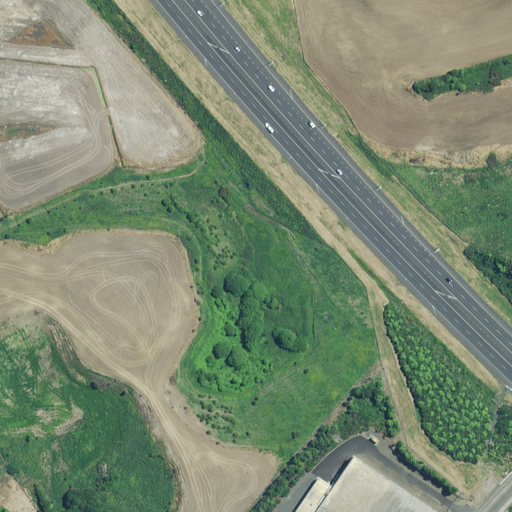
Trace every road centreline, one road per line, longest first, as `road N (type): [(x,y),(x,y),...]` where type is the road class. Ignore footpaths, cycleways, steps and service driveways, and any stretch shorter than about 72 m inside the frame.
road 1 (motorway): [(511,373),(406,270),(165,0)]
road 2 (motorway): [(232,43),(511,341)]
